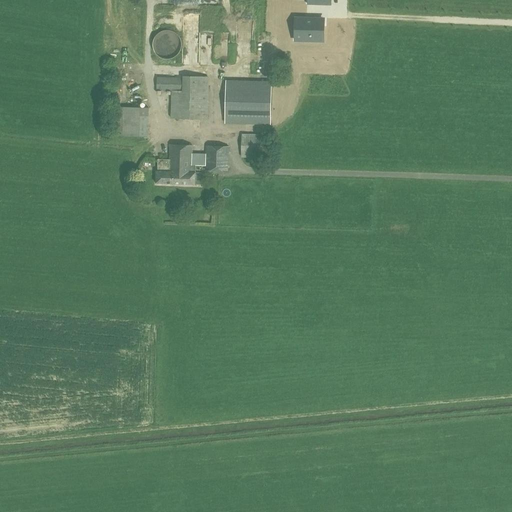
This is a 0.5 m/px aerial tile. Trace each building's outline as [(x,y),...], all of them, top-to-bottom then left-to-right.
[(189,20),(187,39),(199,40),(202,22),(189,20)] [(296,25),(295,41),(313,42),(313,36),(323,37),(324,20),(307,20),(306,25),(296,25)] [(153,42),(153,43),(153,45),(153,46),(153,47),(154,48),(154,50),(155,51),(155,52),(156,53),(157,54),(157,55),(158,55),(159,56),(160,57),(161,57),(162,58),(164,58),(165,59),(166,59),(167,59),(169,59),(170,59),(171,58),(172,58),(173,58),(174,57),(175,56),(176,56),(177,55),(178,54),(179,53),(180,52),(180,51),(181,50),(181,49),(181,47),(182,46),(182,45),(182,44),(182,42),(181,41),(181,40),(180,39),(180,38),(179,37),(179,36),(178,35),(177,34),(176,33),(175,32),(174,32),(172,31),(171,31),(170,31),(169,30),(166,30),(165,31),(164,31),(163,31),(161,32),(160,32),(159,33),(158,34),(157,34),(156,35),(156,36),(155,37),(154,39),(154,40),(154,41),(153,42)] [(171,118),(208,120),(209,77),(183,76),(183,78),(157,77),(156,91),(171,91),(171,118)] [(226,123),(270,124),(272,82),(228,81),(226,123)] [(120,104),(129,104),(129,84),(119,84),(120,104)] [(111,135),(148,136),(149,108),(112,107),(111,135)] [(241,157),(264,158),(264,155),(264,135),(242,134),(241,157)] [(156,183),(195,184),(196,165),(192,165),(192,145),(170,145),(169,159),(158,159),(157,170),(156,170),(156,183)] [(206,170),(228,171),(229,146),(206,146),(206,154),(206,166),(206,170)]
